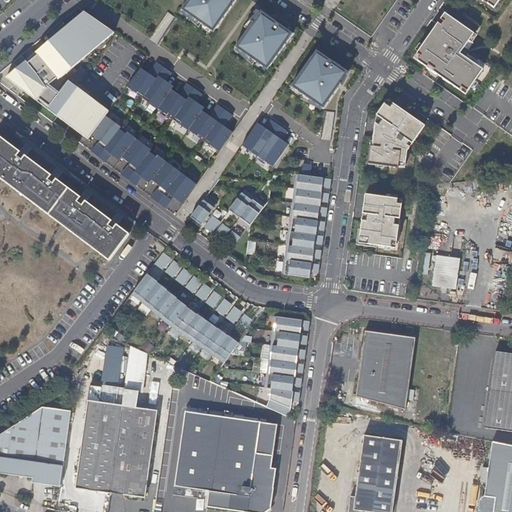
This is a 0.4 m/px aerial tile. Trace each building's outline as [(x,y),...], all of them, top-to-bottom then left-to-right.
[(187,0),(181,9),(208,29),(211,25),(216,28),(235,0),(187,0)] [(6,77),(58,116),(79,87),(69,80),(67,82),(61,77),(114,32),(84,11),(6,77)] [(261,11),(235,47),(263,67),(266,63),(271,66),(293,33),(274,20),(272,23),(268,20),(270,17),(261,11)] [(413,58),(464,93),(480,70),(458,54),(473,33),(444,13),(413,58)] [(348,72),(316,49),(294,82),(298,85),(296,89),(323,108),(338,87),(335,85),(338,81),(340,83),(348,72)] [(141,68),(125,90),(217,154),(231,135),(223,129),(231,118),(217,107),(208,118),(193,107),(202,96),(187,85),(179,96),(164,85),(172,74),(157,63),(149,74),(141,68)] [(79,87),(58,116),(88,139),(109,110),(79,87)] [(375,115),(369,162),(404,167),(407,150),(424,125),(392,103),(389,107),(384,103),(375,115)] [(183,204),(195,187),(104,118),(92,134),(100,140),(91,151),(106,162),(114,151),(130,163),(121,174),(136,185),(144,174),(160,186),(151,197),(166,208),(174,197),(183,204)] [(255,125),(242,145),(274,167),(287,147),(279,142),(287,130),(271,119),(263,131),(255,125)] [(0,136),(0,176),(3,179),(5,181),(34,203),(37,205),(63,224),(66,227),(94,248),(98,251),(109,260),(129,233),(117,224),(112,220),(86,201),(81,197),(57,179),(51,175),(26,155),(20,151),(0,136)] [(32,147),(26,143),(20,151),(26,155),(32,147)] [(63,171),(58,166),(51,175),(57,179),(63,171)] [(331,178),(295,174),(293,188),(294,188),(320,192),(321,187),(330,188),(331,178)] [(92,192),(87,188),(81,197),(86,201),(92,192)] [(328,202),(329,193),(320,192),(294,188),(292,203),(319,207),(320,201),(328,202)] [(239,218),(254,197),(243,190),(228,210),(239,218)] [(396,242),(399,218),(395,217),(395,212),(400,213),(402,199),(365,194),(363,208),(368,208),(367,214),(362,213),(360,229),(358,229),(356,242),(377,245),(391,247),(392,241),(396,242)] [(216,205),(205,196),(190,217),(200,225),(216,205)] [(254,197),(239,218),(250,226),(265,205),(254,197)] [(292,203),(291,203),(289,217),(290,217),(317,221),(318,216),(326,217),(327,208),(319,207),(292,203)] [(123,216),(118,212),(112,220),(117,224),(123,216)] [(317,221),(290,217),(288,232),(315,235),(316,230),(324,231),(325,222),(317,221)] [(288,232),(288,231),(286,245),(313,249),(314,244),(322,245),(323,236),(315,235),(288,232)] [(254,255),(257,242),(249,240),(247,254),(254,255)] [(313,249),(286,245),(285,259),(311,263),(312,258),(320,259),(321,250),(313,249)] [(154,267),(185,284),(192,271),(161,254),(154,267)] [(461,258),(437,255),(433,286),(442,287),(447,288),(456,288),(461,258)] [(285,259),(284,259),(282,274),(310,278),(310,273),(318,274),(319,264),(311,263),(285,259)] [(160,279),(149,271),(133,291),(144,299),(159,279),(160,279)] [(193,291),(201,281),(195,277),(188,287),(193,291)] [(169,287),(159,279),(144,299),(144,300),(154,307),(169,288),(169,287)] [(178,296),(169,288),(154,307),(153,308),(163,317),(178,297),(178,296)] [(188,305),(178,297),(163,317),(173,326),(188,306),(188,305)] [(226,314),(232,304),(226,300),(220,309),(226,314)] [(197,314),(188,306),(173,326),(182,334),(183,333),(197,314)] [(226,317),(234,323),(243,312),(235,306),(226,317)] [(198,313),(197,314),(183,333),(193,341),(207,321),(198,313)] [(247,328),(253,319),(245,313),(239,323),(247,328)] [(310,321),(274,316),(273,331),(274,331),(301,335),(301,330),(309,331),(310,321)] [(208,321),(207,321),(193,341),(203,349),(203,348),(218,329),(208,321)] [(218,328),(218,329),(203,348),(213,356),(228,336),(218,328)] [(254,336),(263,338),(264,330),(256,328),(254,336)] [(416,337),(365,330),(356,396),(406,409),(416,337)] [(301,335),(274,331),(272,345),(299,349),(300,344),(308,345),(309,335),(301,335)] [(228,336),(213,356),(224,363),(231,354),(239,343),(228,336)] [(265,344),(259,371),(265,372),(270,345),(265,344)] [(272,345),(270,359),(297,363),(298,358),(306,359),(307,350),(299,349),(272,345)] [(511,352),(496,351),(485,427),(511,431),(511,352)] [(297,363),(270,359),(269,374),(296,377),(296,372),(304,374),(305,364),(297,363)] [(269,374),(268,374),(266,388),(273,389),(293,391),(295,387),(302,387),(303,379),(296,377),(269,374)] [(273,389),(271,399),(268,407),(289,417),(292,408),(293,401),(300,402),(301,392),(293,391),(273,389)] [(123,404),(88,399),(75,488),(111,493),(122,410),(123,404)] [(124,411),(122,410),(111,493),(145,498),(159,410),(124,404),(124,411)] [(71,410),(43,406),(0,434),(0,472),(33,477),(33,482),(61,486),(71,410)] [(278,424),(185,410),(175,485),(210,490),(207,506),(249,511),(265,511),(272,508),(277,468),(272,467),(278,424)] [(392,511),(403,440),(364,434),(356,497),(351,495),(349,511),(348,511),(359,511),(360,510),(373,511),(392,511)] [(511,511),(511,444),(493,441),(482,511),(511,511)] [(197,499),(195,511),(202,511),(205,501),(197,499)]
